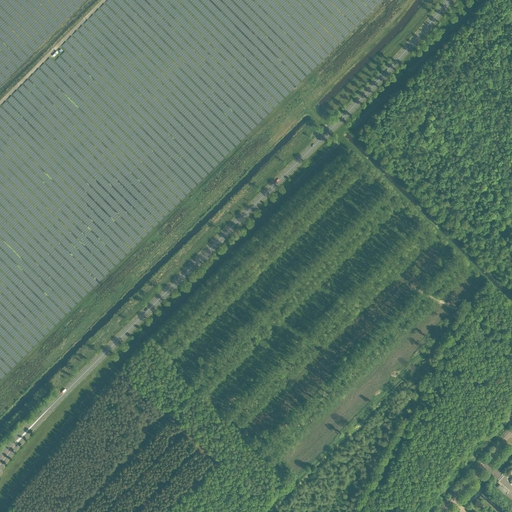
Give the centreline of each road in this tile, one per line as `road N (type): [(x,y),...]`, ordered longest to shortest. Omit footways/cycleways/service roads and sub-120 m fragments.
road 1 (primary): [(50,406),(449,0)]
road 2 (track): [(297,476),(465,312),(511,336)]
road 3 (track): [(74,511),(207,376)]
road 4 (track): [(103,0),(0,102)]
